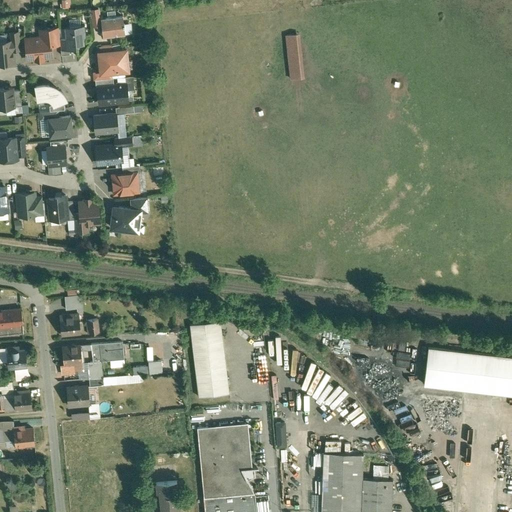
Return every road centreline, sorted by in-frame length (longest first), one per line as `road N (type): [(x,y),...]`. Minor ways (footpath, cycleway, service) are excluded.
road 1 (track): [(0,244),(307,286)]
road 2 (residential): [(0,76),(79,72),(88,180),(0,174)]
road 3 (residential): [(60,511),(40,294),(0,282)]
